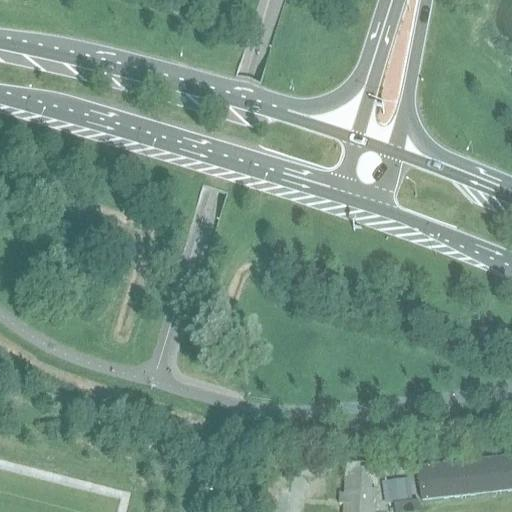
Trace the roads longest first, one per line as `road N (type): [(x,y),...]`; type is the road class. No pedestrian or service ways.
road 1 (primary): [(0,97),(123,125),(358,200)]
road 2 (primary): [(267,105),(0,38)]
road 3 (primary): [(358,200),(511,267)]
road 4 (primary): [(502,190),(420,139),(408,96)]
